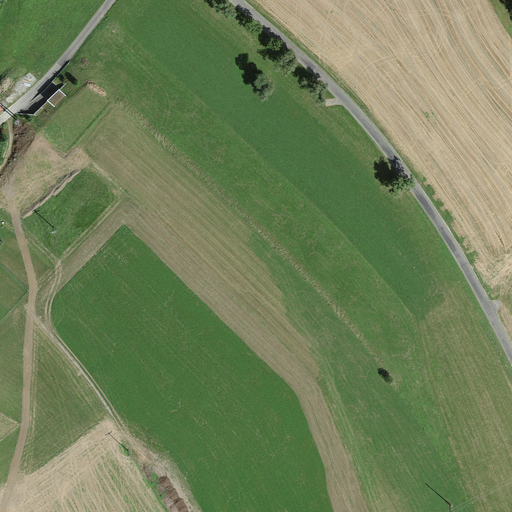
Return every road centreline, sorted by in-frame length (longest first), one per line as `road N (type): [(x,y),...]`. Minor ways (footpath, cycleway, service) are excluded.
road 1 (unclassified): [(235,0),(373,130),(511,349)]
road 2 (unclassified): [(112,0),(0,120)]
